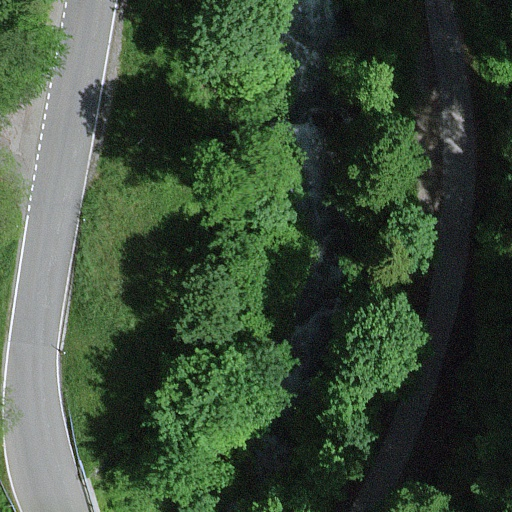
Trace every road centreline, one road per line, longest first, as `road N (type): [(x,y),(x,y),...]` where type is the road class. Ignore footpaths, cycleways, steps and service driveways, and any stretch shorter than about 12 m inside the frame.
road 1 (unclassified): [(371,511),(420,393),(433,320),(448,148),(436,0)]
road 2 (secondary): [(91,0),(34,349),(35,429),(56,511)]
